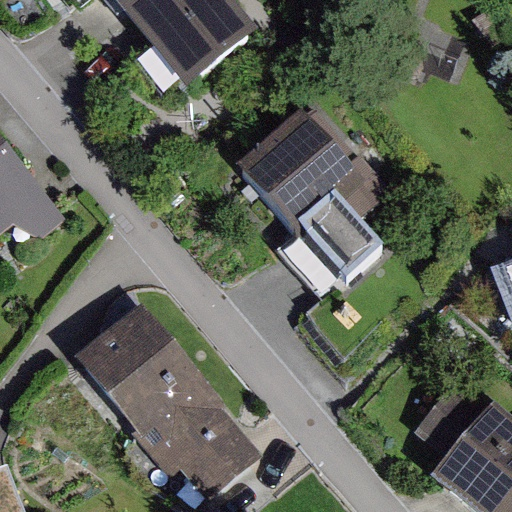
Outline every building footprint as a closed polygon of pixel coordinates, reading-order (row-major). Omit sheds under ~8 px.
[(100,0),(126,31),(163,0),(100,0)] [(261,44),(223,0),(163,0),(126,31),(188,105),(261,44)] [(386,259),(346,215),(370,194),(304,122),(239,181),(294,242),(278,257),(328,312),(386,259)] [(0,144),(0,245),(19,230),(35,250),(66,226),(0,144)] [(147,318),(78,377),(157,469),(172,456),(216,507),(270,461),(147,318)] [(455,402),(422,437),(455,470),(437,489),(462,511),(511,511),(511,429),(498,416),(485,430),(455,402)] [(32,511),(15,469),(0,474),(0,511),(32,511)]
